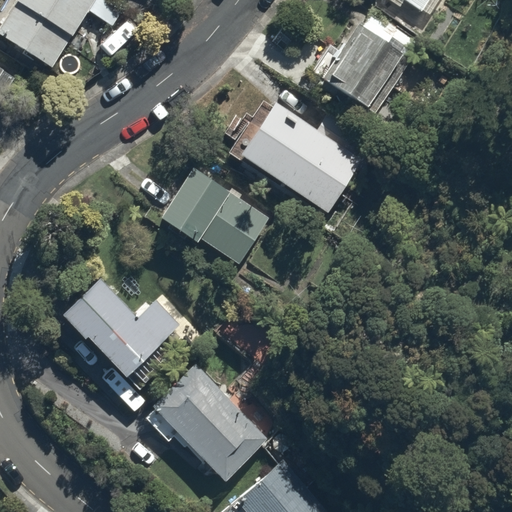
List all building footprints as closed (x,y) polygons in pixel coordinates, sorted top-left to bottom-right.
[(13,0),(12,0),(10,0),(0,16),(0,35),(49,67),(69,36),(13,0)] [(13,0),(69,36),(85,9),(112,26),(124,8),(110,0),(13,0)] [(402,0),(422,13),(430,0),(402,0)] [(386,33),(364,18),(323,77),(366,106),(414,36),(393,22),(386,33)] [(363,157),(273,98),(236,154),(326,214),(363,157)] [(198,237),(229,191),(191,165),(158,215),(196,241),(198,237)] [(229,191),(198,237),(238,264),(271,214),(231,188),(229,191)] [(59,308),(65,314),(124,376),(181,321),(151,291),(126,315),(90,278),(59,308)] [(164,442),(174,433),(219,477),(265,431),(193,361),(138,417),(164,442)] [(327,511),(284,459),(219,511),(327,511)]
